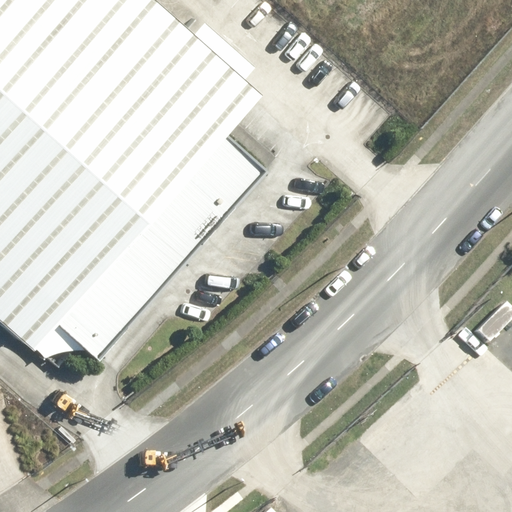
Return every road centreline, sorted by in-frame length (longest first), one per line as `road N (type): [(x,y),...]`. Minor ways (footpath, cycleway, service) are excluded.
road 1 (unclassified): [(119,511),(231,432),(319,351),(511,143)]
road 2 (unknown): [(364,302),(472,399),(401,479),(388,511)]
